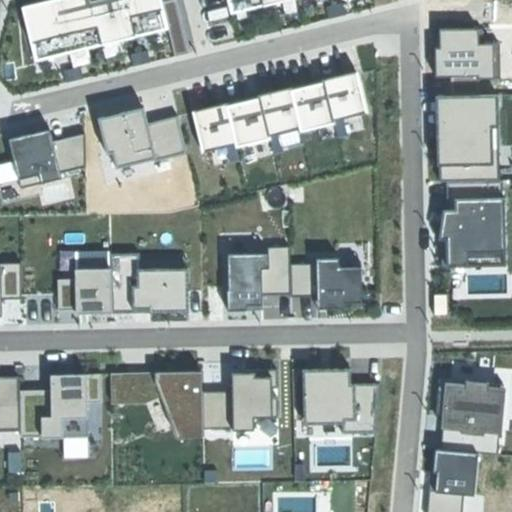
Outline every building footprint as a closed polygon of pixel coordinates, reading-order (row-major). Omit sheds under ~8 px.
[(89,0),(48,0),(20,7),(34,62),(169,28),(161,0),(95,0),(90,2),(89,0)] [(287,0),(228,0),(232,14),(287,0)] [(456,91),(483,90),(482,74),(504,74),(503,40),(486,41),(485,26),(446,27),(446,45),(440,45),(440,58),(441,74),(456,73),(456,91)] [(340,77),(324,81),(334,122),(367,113),(356,72),(340,77)] [(306,86),(289,90),(299,127),(300,131),(334,122),(324,81),(306,86)] [(275,94),(258,98),(268,135),(299,127),(289,90),(275,94)] [(498,95),(437,97),(437,136),(438,179),(447,179),(500,178),(498,95)] [(243,102),(227,106),(237,144),(238,147),(269,139),(268,135),(258,98),(243,102)] [(209,108),(192,112),(202,153),(237,144),(227,106),(227,104),(209,108)] [(120,114),(97,119),(106,154),(114,152),(117,166),(155,157),(146,123),(143,108),(120,114)] [(177,115),(146,123),(155,157),(155,160),(187,152),(177,115)] [(50,128),(9,138),(21,187),(62,177),(60,172),(53,142),(50,128)] [(85,134),(53,142),(60,172),(85,165),(85,134)] [(500,178),(447,179),(448,212),(443,212),(442,216),(439,239),(448,238),(448,265),(505,264),(500,178)] [(271,253),(227,254),(228,311),(251,311),(262,311),(262,297),(291,296),(290,262),(290,246),(271,247),(271,253)] [(115,267),(116,309),(155,308),(191,307),(189,257),(141,258),(141,252),(115,253),(115,267)] [(0,313),(7,313),(6,295),(25,295),(24,260),(0,260),(0,313)] [(336,261),(290,262),(291,296),(317,295),(318,308),(331,308),(343,307),(343,302),(361,302),(359,268),(336,269),(336,261)] [(116,309),(115,267),(80,268),(80,276),(62,276),(63,306),(80,306),(80,310),(93,310),(116,309)] [(329,369),(303,370),(304,423),(343,422),(343,431),(374,431),(379,384),(350,384),(350,369),(329,369)] [(173,372),(108,373),(108,404),(159,402),(175,439),(203,438),(203,427),(202,391),(201,371),(173,372)] [(232,390),(202,391),(203,427),(231,427),(231,430),(254,430),(253,417),(271,417),(271,377),(255,377),(255,372),(245,372),(232,373),(232,390)] [(50,389),(19,390),(21,436),(41,435),(41,439),(87,436),(86,404),(101,403),(99,373),(74,374),(50,375),(50,389)] [(0,376),(0,429),(20,429),(19,390),(19,376),(0,376)] [(444,413),(441,449),(484,453),(497,454),(504,388),(447,383),(444,413)] [(484,453),(441,449),(440,461),(439,468),(444,468),(442,489),(434,488),(431,511),(464,511),(467,491),(480,492),(484,453)]
